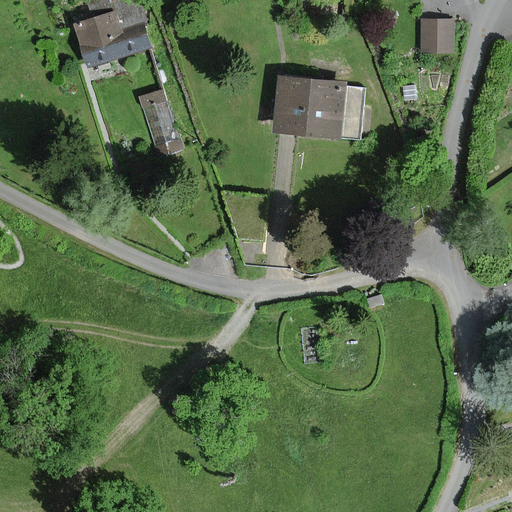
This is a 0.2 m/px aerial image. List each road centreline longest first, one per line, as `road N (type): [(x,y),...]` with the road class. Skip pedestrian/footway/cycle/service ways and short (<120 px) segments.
road 1 (residential): [(0,188),(126,253),(232,286),(289,288),(451,257)]
road 2 (residential): [(451,257),(446,197),(453,139),(497,0)]
road 3 (residential): [(440,511),(469,433),(451,257)]
